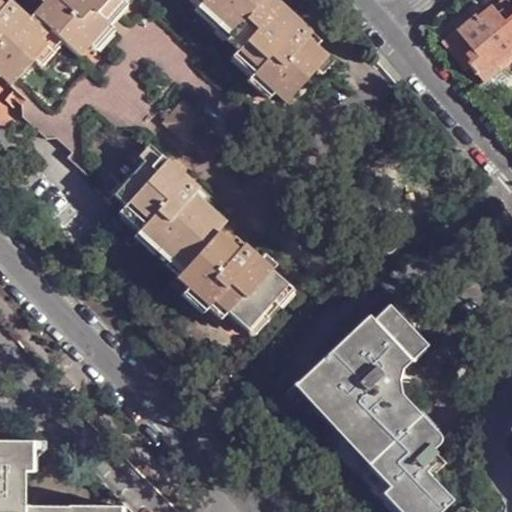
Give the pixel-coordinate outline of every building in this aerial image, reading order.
[(0,86),(11,96),(38,69),(43,73),(64,50),(84,66),(94,55),(98,58),(115,38),(110,33),(141,0),(147,5),(150,0),(195,0),(207,10),(202,17),(235,46),(231,50),(242,60),(238,64),(259,82),(255,89),(276,106),(279,104),(291,114),(323,78),(327,83),(338,71),(333,66),(335,63),(323,53),(326,50),(317,43),(319,40),(275,0),(48,0),(42,8),(46,11),(31,27),(10,10),(9,11),(5,15),(0,9),(0,86)] [(0,9),(5,15),(9,11),(0,3),(0,9)] [(511,14),(509,16),(505,11),(501,15),(496,9),(481,20),(479,18),(460,33),(480,58),(474,63),(471,65),(485,83),(502,70),(499,66),(511,54),(511,14)] [(190,156),(213,131),(188,109),(165,133),(190,156)] [(142,168),(147,173),(158,161),(153,156),(142,168)] [(122,224),(143,243),(151,232),(131,214),(169,171),(158,161),(147,173),(127,196),(112,184),(101,195),(116,207),(129,217),(122,224)] [(187,282),(222,243),(231,233),(208,212),(199,205),(202,201),(203,199),(171,169),(169,171),(131,214),(151,232),(143,243),(187,282)] [(199,205),(208,212),(210,209),(202,201),(199,205)] [(184,285),(187,282),(143,243),(140,246),(184,285)] [(235,254),(222,243),(187,282),(184,285),(178,291),(191,301),(212,320),(214,317),(217,314),(229,326),(231,323),(251,342),(291,296),(275,283),(277,281),(265,271),(248,255),(246,257),(242,261),(235,254)] [(237,250),(235,254),(242,261),(246,257),(237,250)] [(265,271),(277,281),(280,277),(268,266),(265,271)] [(296,301),(291,296),(251,342),(255,345),(296,301)] [(212,320),(191,301),(187,305),(208,323),(212,320)] [(391,378),(412,359),(404,352),(420,335),(391,304),(374,319),(371,315),(305,377),(324,398),(346,420),(356,431),(378,453),(398,475),(391,482),(411,504),(402,511),(435,511),(453,496),(432,473),(445,460),(432,445),(437,439),(438,434),(435,430),(395,387),(391,378)] [(226,329),(229,326),(217,314),(214,317),(226,329)] [(404,352),(412,359),(428,344),(420,335),(404,352)] [(284,362),(278,368),(287,378),(293,371),(284,362)] [(324,398),(305,377),(295,385),(316,407),(324,398)] [(324,398),(316,407),(338,428),(346,420),(324,398)] [(348,439),(356,431),(346,420),(338,428),(348,439)] [(370,461),(378,453),(356,431),(348,439),(370,461)] [(370,461),(391,482),(398,475),(378,453),(370,461)] [(0,511),(26,511),(27,486),(27,455),(0,454),(0,511)] [(37,456),(27,455),(27,486),(36,487),(36,472),(37,456)] [(382,491),(402,511),(411,504),(391,482),(382,491)]
